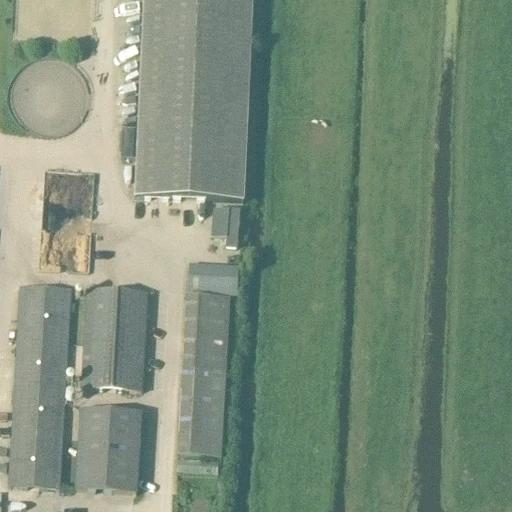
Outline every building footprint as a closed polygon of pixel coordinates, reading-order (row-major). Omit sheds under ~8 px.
[(138,0),(131,202),(158,203),(239,206),(246,0),(138,0)] [(210,242),(224,242),(224,252),(238,253),(238,243),(239,212),(226,212),(211,211),(210,242)] [(189,269),(188,298),(236,300),(238,272),(189,269)] [(19,292),(8,492),(59,495),(70,294),(19,292)] [(85,294),(80,393),(140,396),(145,298),(85,294)] [(182,357),(177,460),(218,462),(223,359),(226,302),(185,300),(182,357)] [(79,415),(75,495),(135,499),(139,418),(79,415)]
